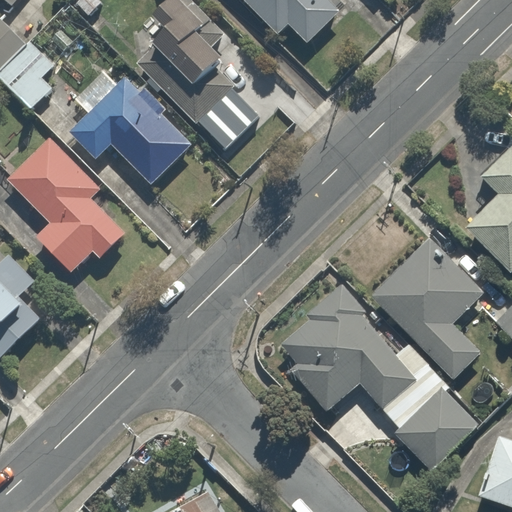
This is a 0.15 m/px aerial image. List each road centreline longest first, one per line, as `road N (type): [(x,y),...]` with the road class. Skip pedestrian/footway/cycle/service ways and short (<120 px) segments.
road 1 (tertiary): [(161,344),(509,0)]
road 2 (residential): [(161,344),(330,511)]
road 3 (tertiary): [(0,499),(161,344)]
